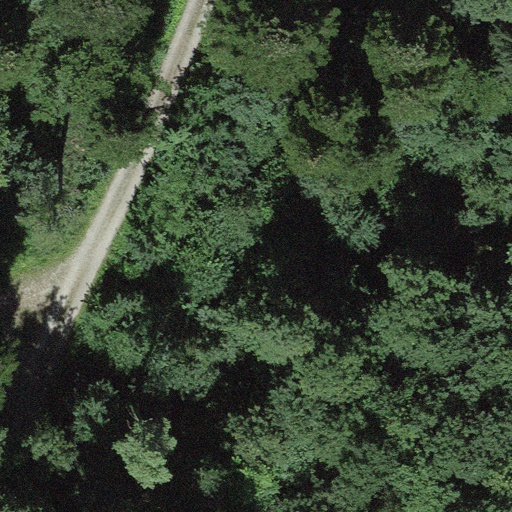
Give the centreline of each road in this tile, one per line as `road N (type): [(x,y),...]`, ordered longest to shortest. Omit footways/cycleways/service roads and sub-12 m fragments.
road 1 (track): [(194,0),(159,115),(61,356)]
road 2 (track): [(0,511),(61,356),(0,327)]
